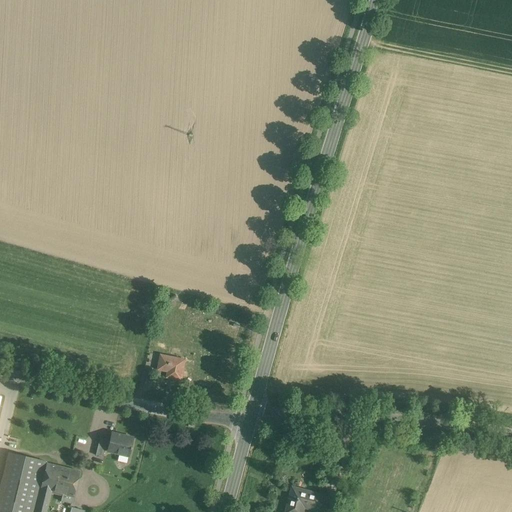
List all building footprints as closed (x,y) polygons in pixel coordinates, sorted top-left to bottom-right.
[(231,332),(240,328),(242,327),(239,320),(229,324),(231,332)] [(158,369),(165,371),(174,373),(173,378),(181,380),(185,360),(161,355),(161,356),(158,369)] [(134,438),(113,432),(111,439),(110,442),(108,449),(129,455),(134,438)] [(101,436),(96,453),(104,455),(108,442),(110,442),(111,439),(101,436)] [(48,461),(16,454),(13,465),(45,473),(47,462),(48,461)] [(47,462),(45,473),(42,488),(52,491),(64,494),(63,500),(72,503),(81,471),(47,462)] [(45,473),(13,465),(2,511),(7,511),(35,511),(42,488),(45,473)] [(42,488),(35,511),(46,511),(52,491),(42,488)] [(321,511),(325,498),(294,489),(288,511),(300,511),(301,509),(314,511),(321,511)] [(341,496),(333,493),(330,505),(337,508),(341,496)]
